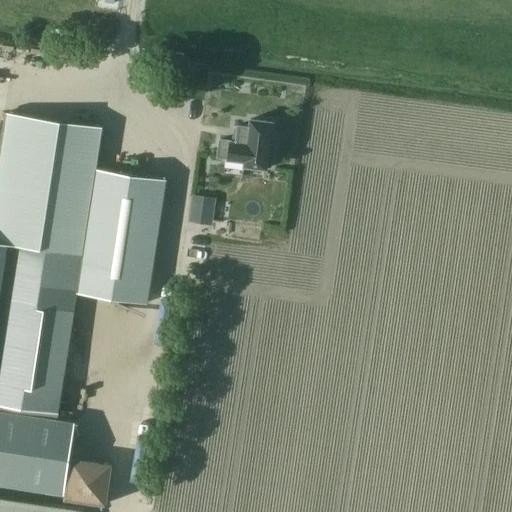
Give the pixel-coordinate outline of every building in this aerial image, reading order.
[(0,482),(66,493),(77,421),(59,418),(78,291),(150,302),(169,178),(96,167),(102,126),(60,120),(51,118),(36,116),(8,112),(0,162),(0,482)] [(240,124),(238,141),(221,138),(219,156),(246,160),(246,165),(272,168),(275,146),(271,145),(274,121),(252,118),(251,125),(240,124)] [(193,195),(190,217),(211,220),(213,198),(193,195)] [(66,495),(107,501),(113,464),(72,458),(66,495)] [(84,511),(85,511),(0,498),(0,511),(84,511)]
